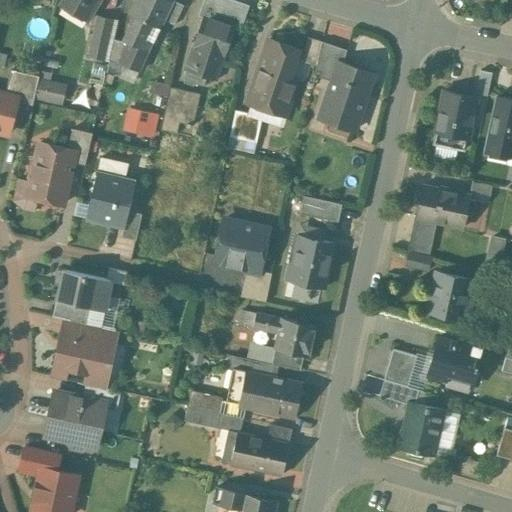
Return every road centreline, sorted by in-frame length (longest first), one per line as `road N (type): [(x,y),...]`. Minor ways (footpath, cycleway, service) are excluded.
road 1 (residential): [(417,25),(326,454)]
road 2 (residential): [(326,454),(511,507)]
road 3 (residential): [(6,253),(50,247),(189,277)]
road 4 (residential): [(6,253),(16,337),(0,375)]
